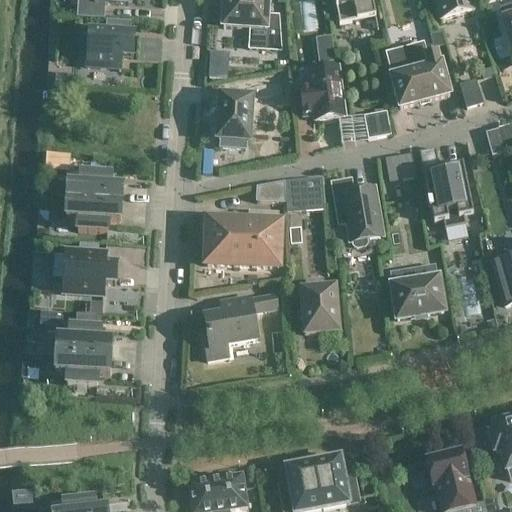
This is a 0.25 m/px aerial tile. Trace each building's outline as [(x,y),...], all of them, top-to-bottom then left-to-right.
[(90,0),(90,3),(79,2),(77,19),(103,20),(104,5),(129,7),(129,0),(90,0)] [(224,0),(222,30),(249,31),(248,51),(265,52),(281,53),(278,18),(268,18),(269,0),(224,0)] [(371,0),(333,0),(339,27),(375,20),(377,33),(378,33),(371,0)] [(434,0),(441,22),(473,13),(469,0),(434,0)] [(511,52),(511,18),(502,22),(511,52)] [(131,24),(106,23),(105,35),(89,34),(87,70),(120,72),(121,59),(133,60),(134,37),(130,37),(131,24)] [(332,36),(317,37),(318,55),(333,54),(332,36)] [(391,80),(399,111),(450,98),(441,66),(439,67),(436,56),(434,56),(434,57),(427,59),(427,58),(426,58),(423,46),(386,55),(393,79),(391,80)] [(310,90),(300,91),(304,121),(314,119),(315,124),(345,120),(338,71),(308,75),(310,90)] [(220,98),(217,143),(221,143),(220,150),(245,152),(246,144),(250,145),(252,100),(289,94),(282,75),(245,89),(244,99),(220,98)] [(460,88),(467,111),(482,107),(475,84),(460,88)] [(386,115),(364,119),(368,143),(391,139),(386,115)] [(511,126),(499,130),(499,131),(506,154),(511,151),(511,126)] [(492,158),(506,154),(499,131),(485,135),(492,158)] [(436,152),(419,155),(434,225),(443,223),(444,231),(465,227),(463,215),(472,213),(463,167),(440,172),(436,152)] [(398,159),(402,182),(415,179),(411,157),(398,159)] [(69,186),(68,203),(122,207),(123,189),(111,188),(111,177),(82,175),(81,187),(69,186)] [(324,207),(322,181),(297,183),(299,209),(324,207)] [(351,182),(331,185),(339,228),(347,226),(350,245),(351,244),(352,249),(357,252),(365,251),(368,246),(368,242),(382,239),(374,190),(353,194),(351,182)] [(284,184),(256,190),(256,205),(285,206),(284,184)] [(122,207),(68,203),(67,221),(79,222),(78,234),(108,236),(109,224),(120,224),(122,207)] [(207,268),(279,270),(280,227),(278,227),(278,216),(250,215),(249,226),(208,224),(207,268)] [(511,259),(511,260),(506,262),(493,266),(505,309),(511,306),(511,250),(510,251),(511,259)] [(116,287),(117,268),(105,267),(106,255),(66,253),(66,257),(53,256),(52,280),(64,281),(63,296),(103,299),(104,287),(116,287)] [(473,275),(460,277),(465,315),(478,313),(473,275)] [(438,281),(392,289),(397,322),(443,315),(438,281)] [(305,337),(338,334),(335,290),(301,293),(302,308),(297,308),(298,321),(303,320),(305,337)] [(274,296),(249,300),(221,305),(223,317),(205,320),(209,347),(204,348),(207,364),(228,360),(226,348),(257,343),(252,318),(277,313),(274,296)] [(58,340),(57,357),(111,360),(112,343),(100,342),(101,330),(71,328),(70,340),(58,340)] [(111,360),(57,357),(56,375),(68,375),(67,387),(97,389),(98,377),(110,378),(111,360)] [(511,482),(511,422),(494,428),(496,438),(491,439),(491,437),(490,437),(495,456),(501,454),(506,474),(507,474),(510,484),(511,482)] [(483,430),(472,431),(473,448),(484,448),(483,430)] [(461,455),(426,464),(433,491),(437,490),(442,511),(465,511),(475,510),(461,455)] [(318,465),(313,466),(321,511),(327,511),(359,506),(354,478),(344,480),(340,461),(335,461),(331,458),(321,460),(318,465)] [(321,511),(313,466),(308,467),(303,464),(294,465),(290,470),(285,471),(289,491),(279,493),(282,511),(321,511)] [(188,486),(192,511),(239,511),(248,511),(242,477),(188,486)] [(93,500),(52,506),(53,511),(106,511),(107,510),(95,511),(93,500)] [(498,511),(496,502),(484,505),(485,511),(498,511)]
